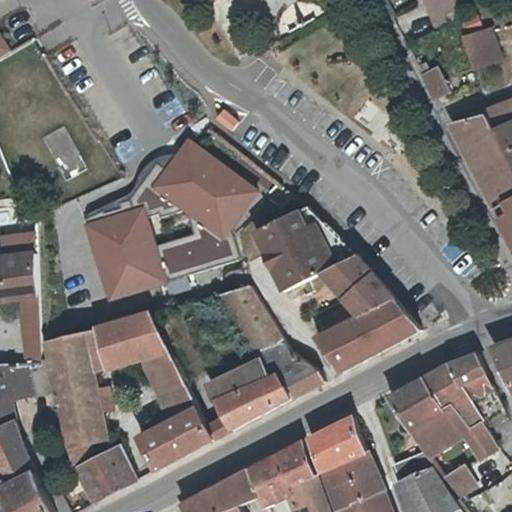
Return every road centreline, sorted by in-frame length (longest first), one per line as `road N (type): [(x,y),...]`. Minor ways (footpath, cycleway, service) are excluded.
road 1 (residential): [(511,269),(376,0)]
road 2 (primary): [(359,387),(158,491)]
road 3 (unclassified): [(359,387),(333,378),(303,345),(258,266)]
road 4 (primary): [(482,330),(359,387)]
road 5 (unclassified): [(399,511),(359,387)]
